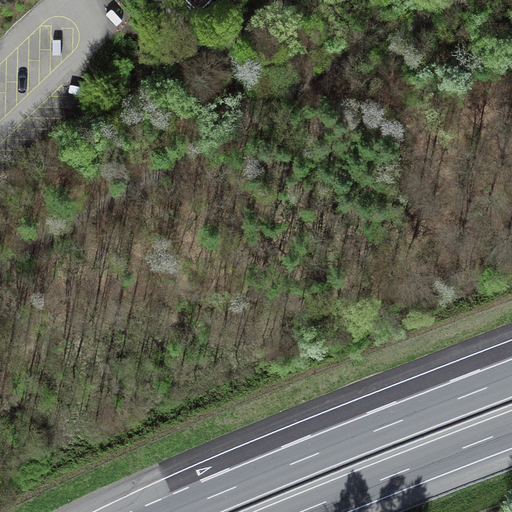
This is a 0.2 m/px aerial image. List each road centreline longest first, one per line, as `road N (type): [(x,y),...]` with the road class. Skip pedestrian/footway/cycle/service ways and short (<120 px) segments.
road 1 (motorway): [(511,377),(175,511)]
road 2 (track): [(0,267),(270,104)]
road 3 (motorway): [(300,511),(511,429)]
road 4 (track): [(270,104),(457,0)]
